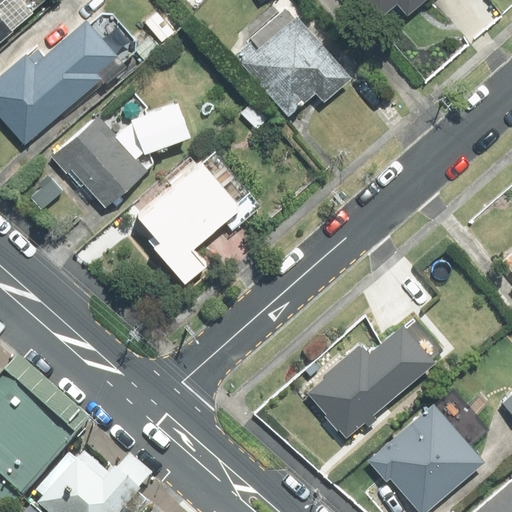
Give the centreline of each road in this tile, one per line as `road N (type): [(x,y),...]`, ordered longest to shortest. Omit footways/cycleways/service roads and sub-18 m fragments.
road 1 (residential): [(511,93),(153,410)]
road 2 (tertiary): [(0,274),(153,410)]
road 3 (tertiary): [(153,410),(263,511)]
